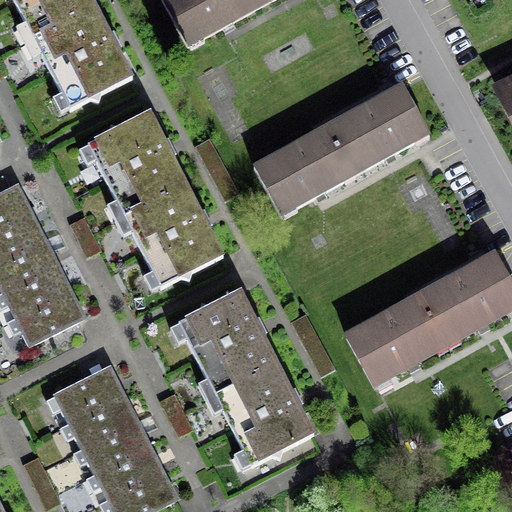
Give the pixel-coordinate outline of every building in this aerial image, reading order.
[(9,0),(66,117),(129,87),(111,51),(86,0),(9,0)] [(188,49),(262,8),(257,0),(163,0),(162,1),(188,49)] [(257,0),(262,8),(276,0),(257,0)] [(511,85),(498,93),(511,120),(511,85)] [(402,89),(328,130),(355,178),(429,137),(402,89)] [(150,119),(88,150),(160,295),(223,265),(204,227),(168,155),(150,119)] [(281,218),(355,178),(328,130),(255,170),(281,218)] [(0,234),(32,219),(19,192),(0,200),(0,234)] [(0,234),(0,264),(44,243),(32,219),(0,234)] [(0,294),(2,298),(58,270),(44,243),(0,264),(0,294)] [(511,289),(495,259),(421,300),(447,347),(511,311),(511,289)] [(2,298),(15,324),(71,296),(58,270),(2,298)] [(86,325),(71,296),(15,324),(30,354),(86,325)] [(236,299),(175,332),(252,474),(313,442),(293,406),(255,334),(236,299)] [(373,388),(447,347),(421,300),(347,340),(373,388)] [(67,429),(121,400),(109,377),(54,405),(67,429)] [(67,429),(79,452),(134,423),(121,400),(67,429)] [(93,478),(148,450),(134,423),(79,452),(93,478)] [(93,478),(107,505),(162,477),(148,450),(93,478)] [(163,511),(176,505),(162,477),(107,505),(110,511),(163,511)]
